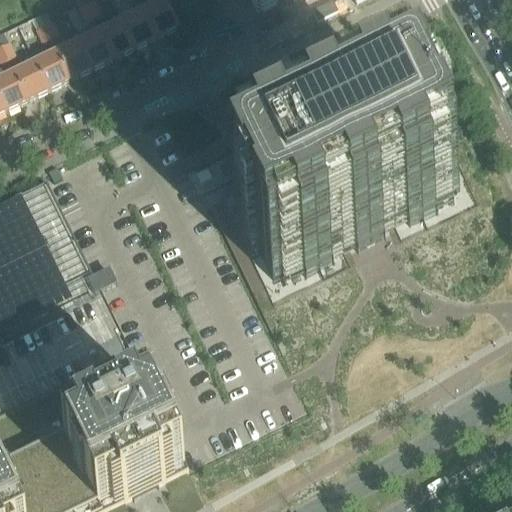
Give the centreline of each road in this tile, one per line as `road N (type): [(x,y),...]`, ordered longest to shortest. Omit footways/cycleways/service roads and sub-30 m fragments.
road 1 (residential): [(0,169),(238,50),(213,0)]
road 2 (tertiary): [(511,396),(326,511)]
